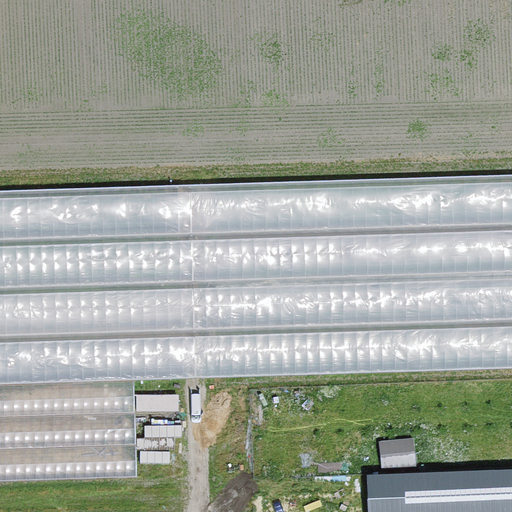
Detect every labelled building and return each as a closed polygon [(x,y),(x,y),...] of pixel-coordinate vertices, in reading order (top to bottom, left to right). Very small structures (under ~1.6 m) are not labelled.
[(511,168),(148,176),(152,368),(511,360),(511,168)] [(137,375),(151,375),(148,183),(0,185),(0,475),(138,474),(137,375)] [(149,387),(150,463),(171,462),(171,438),(181,438),(181,387),(149,387)] [(384,458),(416,458),(416,434),(384,434),(384,458)] [(511,511),(511,469),(368,476),(369,511),(511,511)]
